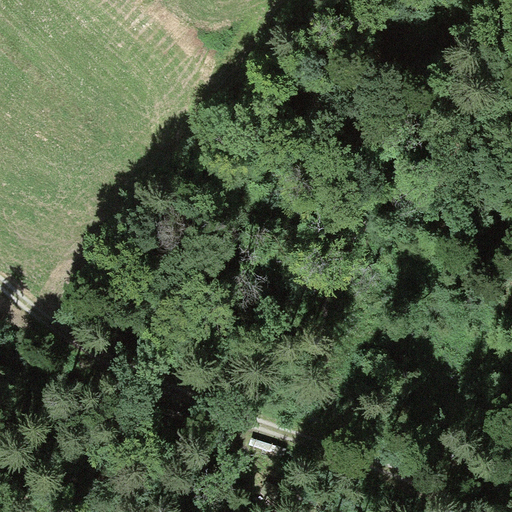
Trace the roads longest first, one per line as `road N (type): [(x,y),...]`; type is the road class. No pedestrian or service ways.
road 1 (track): [(488,511),(107,358),(0,286)]
road 2 (track): [(415,0),(511,82)]
